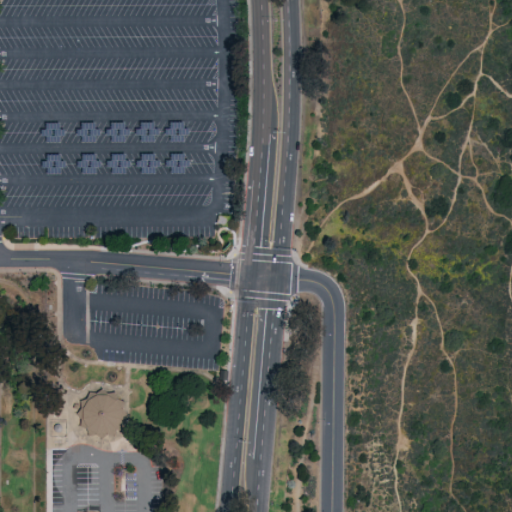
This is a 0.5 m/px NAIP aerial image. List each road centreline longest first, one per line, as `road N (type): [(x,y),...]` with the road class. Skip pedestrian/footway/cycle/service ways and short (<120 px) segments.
road 1 (residential): [(276,280),(318,286),(332,306),(329,511)]
road 2 (residential): [(0,261),(251,277)]
road 3 (secondary): [(251,277),(229,511)]
road 4 (secondary): [(285,161),(285,0)]
road 5 (secondary): [(261,0),(262,133)]
road 6 (secondary): [(260,459),(270,338)]
